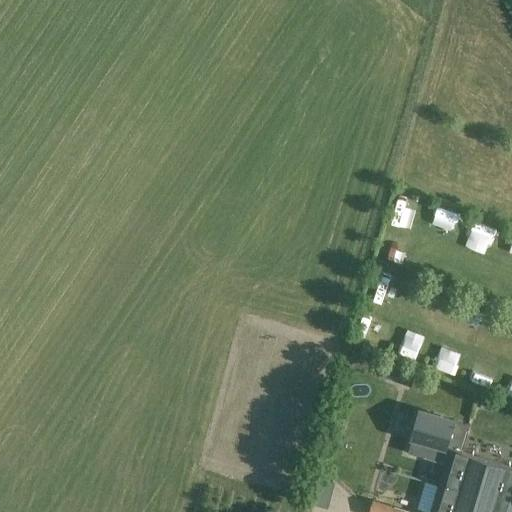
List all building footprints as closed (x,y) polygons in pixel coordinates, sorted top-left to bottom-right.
[(397,198),(392,218),(411,222),(416,202),(397,198)] [(453,232),(459,212),(440,206),(434,226),(453,232)] [(409,330),(400,351),(418,358),(427,336),(409,330)] [(458,373),(464,351),(441,345),(435,367),(458,373)] [(479,358),(471,380),(490,387),(498,365),(479,358)] [(399,369),(395,381),(411,387),(416,375),(399,369)] [(446,463),(451,449),(462,452),(463,451),(470,425),(421,410),(408,452),(446,463)] [(511,511),(511,465),(463,451),(462,452),(451,449),(446,463),(431,511),(511,511)] [(411,511),(412,510),(394,505),(375,499),(371,511),(411,511)]
